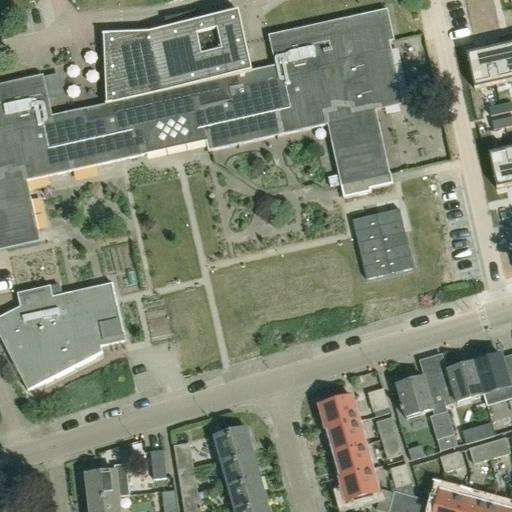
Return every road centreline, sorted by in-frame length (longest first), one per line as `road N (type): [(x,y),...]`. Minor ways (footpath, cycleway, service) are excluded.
road 1 (residential): [(267,383),(511,310)]
road 2 (residential): [(54,444),(267,383)]
road 3 (residential): [(314,511),(267,383)]
